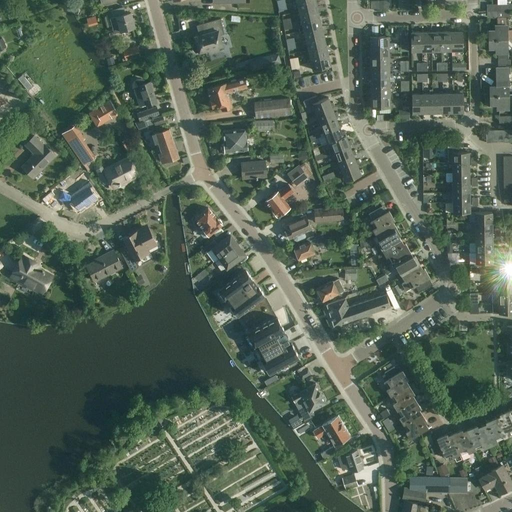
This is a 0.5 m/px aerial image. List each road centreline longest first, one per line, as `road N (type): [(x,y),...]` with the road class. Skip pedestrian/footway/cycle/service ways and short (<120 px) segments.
road 1 (unclassified): [(337,369),(202,172)]
road 2 (residential): [(202,172),(79,234),(0,187)]
road 3 (residential): [(366,130),(474,121),(473,15)]
road 4 (residential): [(445,293),(446,281),(366,130)]
road 5 (unclassified): [(202,172),(154,0)]
road 6 (residential): [(511,393),(445,421),(392,333)]
road 7 (unclassified): [(391,511),(382,439),(337,369)]
road 8 (residential): [(352,17),(473,15)]
